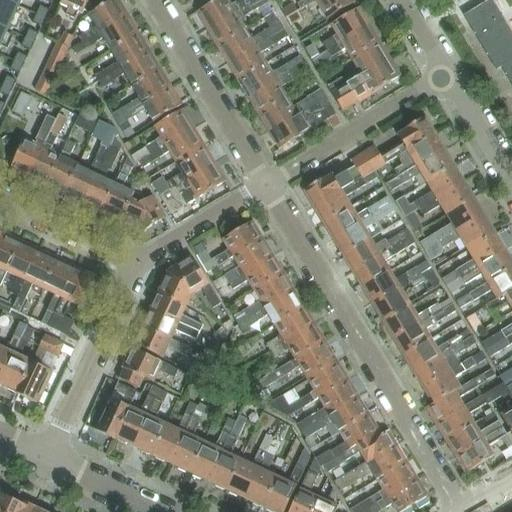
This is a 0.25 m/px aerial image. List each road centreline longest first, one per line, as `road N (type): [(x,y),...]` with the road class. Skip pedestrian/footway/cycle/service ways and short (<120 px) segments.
road 1 (residential): [(463,511),(265,184)]
road 2 (residential): [(45,459),(136,262)]
road 3 (residential): [(265,184),(154,0)]
road 4 (residential): [(265,184),(446,75)]
road 5 (residential): [(136,262),(265,184)]
road 6 (residential): [(136,262),(0,198)]
road 7 (unclassified): [(511,181),(446,75)]
road 8 (residential): [(155,511),(45,459)]
